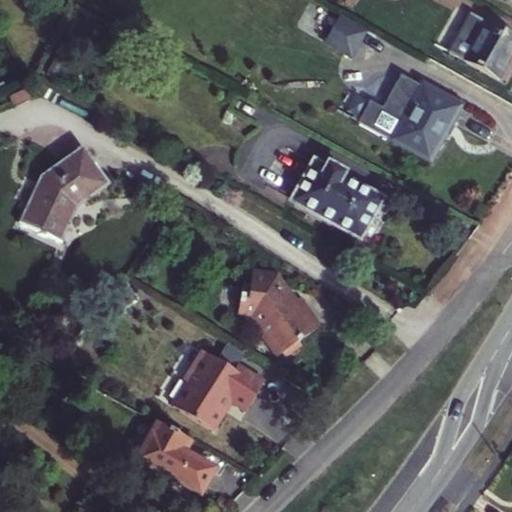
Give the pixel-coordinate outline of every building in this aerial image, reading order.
[(463,60),(484,23),(472,16),(451,54),(463,60)] [(325,42),(351,56),(364,33),(338,18),(325,42)] [(511,56),(511,39),(484,23),(463,60),(498,80),(511,56)] [(359,121),(393,141),(425,84),(407,74),(405,78),(401,76),(383,108),(370,101),(359,121)] [(425,84),(393,141),(430,162),(462,105),(425,84)] [(104,181),(81,148),(45,174),(24,225),(59,239),(76,201),(104,181)] [(360,236),(381,199),(343,178),(347,171),(329,160),(324,168),(309,160),(289,196),(360,236)] [(295,302),(273,275),(252,271),(250,287),(241,286),(237,313),(252,315),(266,332),(264,343),(271,351),(282,354),(285,359),(296,351),(297,344),(320,325),(299,299),(295,302)] [(229,343),(218,360),(235,371),(238,366),(246,354),(229,343)] [(246,410),(263,383),(238,366),(235,371),(218,360),(202,350),(187,374),(186,383),(172,406),(211,431),(230,400),(246,410)] [(199,445),(145,417),(123,457),(201,499),(218,468),(193,455),(199,445)]
